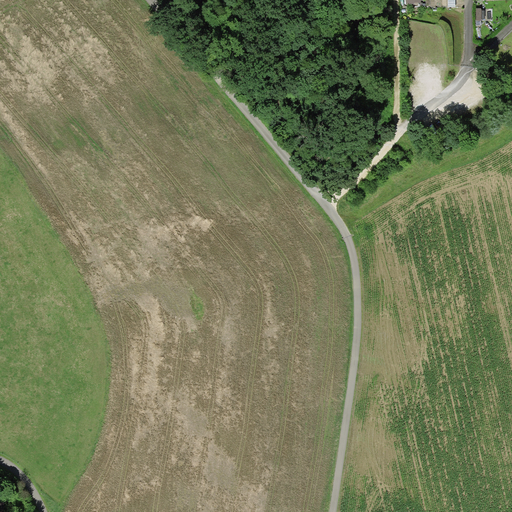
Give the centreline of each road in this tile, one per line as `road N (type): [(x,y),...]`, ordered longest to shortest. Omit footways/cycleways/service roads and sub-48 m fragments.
road 1 (unclassified): [(163,0),(315,185),(340,232),(354,290),(336,511)]
road 2 (track): [(396,0),(402,126)]
